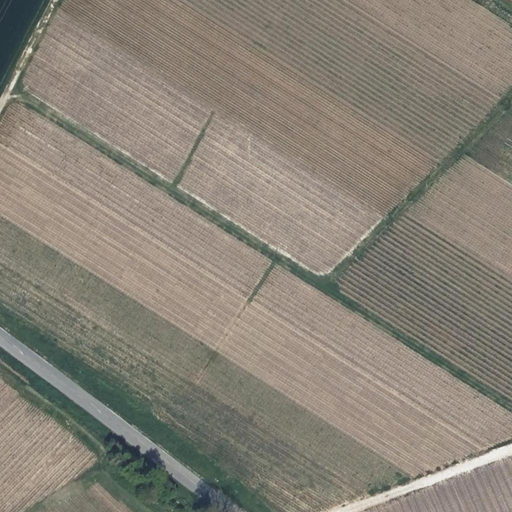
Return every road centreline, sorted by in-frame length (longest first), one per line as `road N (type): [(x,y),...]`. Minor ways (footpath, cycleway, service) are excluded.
road 1 (track): [(12,86),(511,407)]
road 2 (tertiary): [(0,336),(231,511)]
road 3 (track): [(322,287),(511,94)]
road 4 (track): [(511,448),(339,511)]
road 5 (track): [(30,511),(98,470),(150,511)]
road 6 (track): [(0,110),(57,0)]
